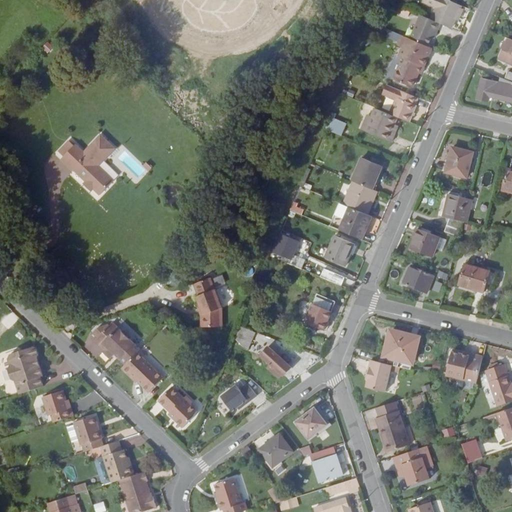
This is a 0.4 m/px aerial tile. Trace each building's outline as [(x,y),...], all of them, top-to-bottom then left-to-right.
[(460,27),(470,3),(462,0),(429,0),(430,0),(444,7),(439,17),(450,22),(460,27)] [(443,36),(450,22),(439,17),(430,13),(420,36),(438,44),(441,36),(443,36)] [(408,42),(412,44),(417,35),(412,32),(408,42)] [(413,55),(403,76),(420,83),(422,78),(425,79),(428,72),(432,64),(434,65),(438,55),(436,55),(440,45),(438,44),(420,36),(417,35),(412,44),(409,53),(413,55)] [(41,47),(46,54),(53,49),(49,42),(41,47)] [(511,75),(509,74),(508,79),(492,75),(486,97),(497,100),(499,94),(511,97),(511,75)] [(400,111),(407,114),(420,120),(427,104),(425,104),(428,96),(398,83),(395,92),(406,97),(400,111)] [(511,104),(503,102),(502,109),(511,111),(511,104)] [(404,132),(401,130),(404,122),(407,114),(400,111),(385,105),(381,114),(377,113),(371,126),(401,139),(404,132)] [(361,125),(340,114),(335,126),(356,135),(361,125)] [(116,152),(100,136),(83,153),(76,146),(59,163),(71,175),(74,174),(85,184),(83,186),(91,194),(93,192),(99,198),(115,183),(99,168),(116,152)] [(455,170),(476,176),(482,151),(461,146),(455,170)] [(371,157),(362,178),(364,179),(383,187),(392,166),(371,157)] [(152,168),(146,163),(143,166),(149,172),(152,168)] [(360,205),(378,213),(388,190),(383,187),(364,179),(354,202),(360,205)] [(469,235),(473,220),(478,197),(460,192),(454,216),(460,218),(455,230),(469,235)] [(478,197),(473,220),(477,221),(483,198),(478,197)] [(351,201),(341,224),(350,227),(360,205),(354,202),(351,201)] [(302,215),(304,208),(292,204),(290,211),(302,215)] [(350,227),(373,237),(382,215),(378,213),(360,205),(350,227)] [(421,245),(441,252),(448,234),(428,226),(421,245)] [(303,256),(305,252),(311,239),(297,233),(294,241),(299,243),(295,253),(303,256)] [(356,263),(366,241),(347,233),(337,255),(356,263)] [(313,266),(317,257),(305,252),(303,256),(295,253),(299,243),(294,241),(287,237),(281,252),(313,266)] [(496,290),(499,277),(502,269),(476,262),(471,283),(496,290)] [(414,280),(424,284),(431,267),(421,263),(414,280)] [(438,289),(445,272),(431,267),(424,284),(438,289)] [(456,277),(458,272),(449,268),(447,273),(456,277)] [(343,273),(333,269),(331,274),(353,284),(356,275),(345,270),(343,273)] [(214,309),(211,309),(209,321),(230,324),(233,306),(217,271),(201,279),(207,290),(205,291),(209,300),(214,309)] [(317,320),(334,327),(346,299),(328,291),(317,320)] [(8,329),(19,319),(13,312),(2,322),(8,329)] [(105,337),(115,347),(119,344),(125,349),(136,360),(148,347),(151,344),(140,334),(140,332),(135,327),(132,327),(122,318),(119,322),(117,320),(107,325),(112,329),(108,334),(105,337)] [(266,329),(250,323),(245,335),(258,347),(266,329)] [(112,329),(107,325),(103,329),(108,334),(112,329)] [(398,339),(402,340),(397,362),(401,363),(409,364),(410,358),(421,361),(428,336),(401,328),(398,339)] [(394,361),(397,362),(402,340),(398,339),(395,338),(391,352),(396,354),(394,361)] [(14,379),(17,390),(41,382),(38,373),(40,372),(34,353),(36,350),(33,342),(30,341),(7,348),(5,352),(7,359),(8,363),(6,367),(10,377),(14,379)] [(279,343),(272,351),(280,359),(293,371),(294,372),(302,364),(279,343)] [(125,349),(119,344),(115,347),(114,349),(120,355),(125,349)] [(485,380),(492,354),(478,350),(477,354),(468,351),(469,348),(461,346),(455,372),(485,380)] [(136,360),(133,364),(144,373),(145,372),(150,376),(161,387),(175,372),(148,347),(136,360)] [(256,347),(251,352),(253,354),(258,359),(259,360),(264,354),(256,347)] [(395,389),(401,363),(397,362),(394,361),(381,357),(377,371),(379,371),(378,378),(376,385),(395,389)] [(410,358),(409,364),(420,367),(421,361),(410,358)] [(293,371),(280,359),(277,363),(290,375),(293,371)] [(511,362),(494,369),(506,404),(511,402),(511,362)] [(194,392),(181,380),(169,395),(181,406),(187,411),(185,413),(194,421),(204,410),(207,403),(200,397),(202,396),(195,390),(194,392)] [(254,403),(268,392),(260,382),(252,388),(248,382),(232,393),(243,408),(253,401),(254,403)] [(45,422),(65,416),(62,407),(59,408),(57,400),(54,390),(33,396),(39,415),(42,414),(45,422)] [(395,452),(418,445),(406,410),(408,410),(405,402),(387,408),(390,416),(384,418),(395,452)] [(320,435),(338,422),(325,405),(307,420),(320,435)] [(94,447),(97,446),(95,439),(96,439),(89,416),(67,423),(68,425),(75,445),(76,445),(78,452),(94,447)] [(68,425),(61,427),(66,443),(73,440),(68,425)] [(452,428),(442,430),(444,437),(454,435),(452,428)] [(284,465),(304,452),(293,433),(272,446),(284,465)] [(477,463),(491,458),(485,439),(471,444),(477,463)] [(105,484),(128,477),(125,466),(123,466),(121,460),(118,451),(116,452),(112,441),(97,446),(94,447),(105,484)] [(253,453),(260,447),(257,443),(250,449),(253,453)] [(343,443),(322,450),(320,451),(330,478),(352,471),(343,443)] [(435,469),(442,467),(435,446),(407,455),(410,464),(405,466),(409,477),(414,476),(417,486),(438,480),(435,469)] [(105,484),(97,457),(90,459),(88,462),(95,484),(99,486),(105,484)] [(10,467),(11,473),(19,471),(17,465),(10,467)] [(478,472),(479,477),(482,486),(494,482),(490,468),(478,472)] [(158,479),(154,469),(130,477),(140,511),(149,511),(166,506),(163,495),(160,496),(155,479),(158,479)] [(237,505),(239,511),(251,508),(260,505),(257,498),(254,499),(246,474),(227,480),(232,494),(231,495),(234,506),(237,505)] [(366,474),(356,477),(334,484),(337,494),(369,483),(366,474)] [(290,499),(296,497),(287,483),(281,487),(290,499)] [(70,495),(82,492),(79,484),(67,488),(69,495),(70,495)] [(86,502),(82,492),(70,495),(56,500),(59,509),(60,511),(90,511),(88,502),(86,502)] [(361,511),(356,496),(325,506),(326,511),(361,511)] [(299,507),(305,505),(303,498),(296,500),(299,507)] [(420,511),(443,511),(440,501),(419,509),(420,511)] [(93,504),(94,511),(103,511),(105,511),(103,502),(93,504)]
